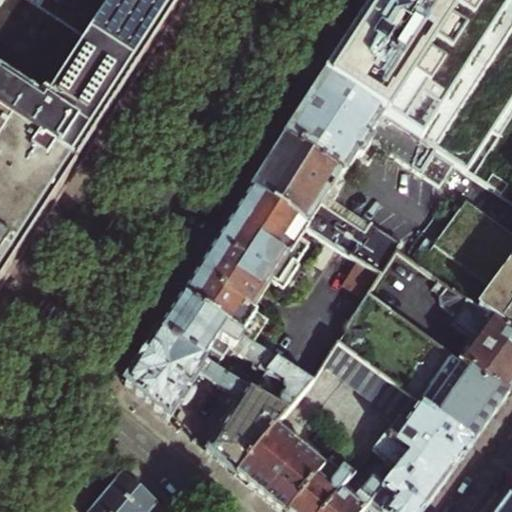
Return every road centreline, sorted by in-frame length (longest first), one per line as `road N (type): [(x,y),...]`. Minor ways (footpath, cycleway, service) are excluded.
road 1 (primary): [(260,0),(0,396)]
road 2 (primary): [(58,379),(304,0)]
road 3 (residential): [(218,511),(58,379)]
